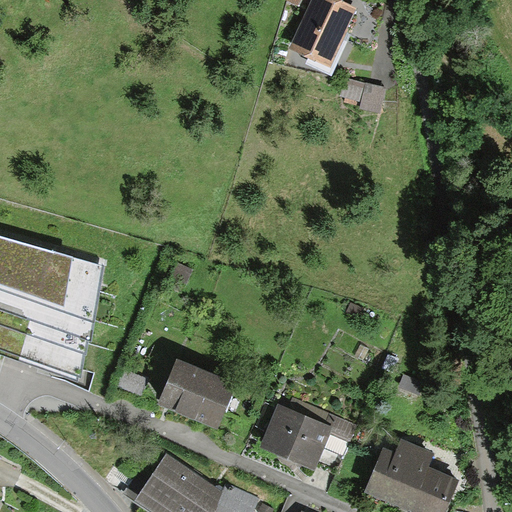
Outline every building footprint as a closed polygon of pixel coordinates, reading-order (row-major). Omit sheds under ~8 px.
[(316,0),(293,53),(332,71),(360,12),(339,3),(340,0),(316,0)] [(363,105),(367,85),(353,82),(348,101),(363,105)] [(370,85),(362,111),(382,117),(390,90),(370,85)] [(111,270),(0,233),(0,347),(77,373),(111,270)] [(159,405),(216,428),(235,383),(178,360),(159,405)] [(282,404),(264,445),(313,467),(327,433),(350,443),(358,425),(322,409),(317,419),(282,404)] [(385,451),(368,492),(415,511),(446,511),(460,481),(431,468),(437,456),(404,442),(398,457),(385,451)] [(135,500),(152,511),(210,511),(225,491),(167,453),(135,500)] [(256,511),(261,501),(228,488),(218,511),(256,511)]
